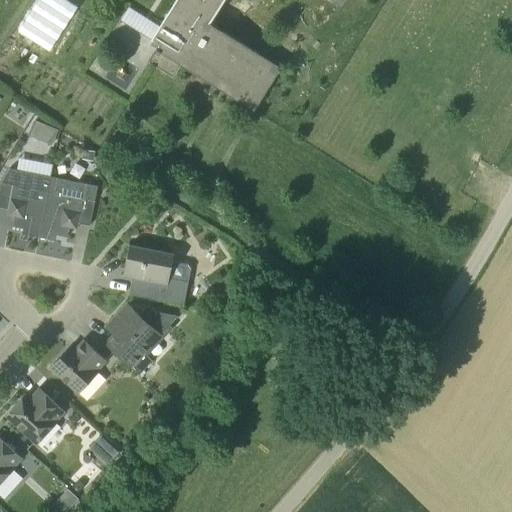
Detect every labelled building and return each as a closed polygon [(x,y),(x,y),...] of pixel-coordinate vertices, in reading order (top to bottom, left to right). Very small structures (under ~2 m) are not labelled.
[(36,0),(18,27),(50,48),(79,4),(72,0),(36,0)] [(181,66),(254,112),(281,68),(209,23),(223,0),(333,0),(341,5),(344,0),(176,0),(151,40),(160,45),(157,50),(157,49),(148,63),(173,79),(181,66)] [(36,121),(29,136),(40,140),(46,125),(36,121)] [(84,150),(83,159),(94,161),(95,152),(84,150)] [(39,238),(48,192),(51,177),(10,168),(1,182),(0,188),(0,208),(8,210),(7,215),(15,217),(13,226),(28,229),(27,235),(39,238)] [(51,177),(48,192),(39,238),(51,240),(52,234),(67,237),(69,228),(77,229),(78,224),(90,226),(98,186),(51,177)] [(152,223),(164,210),(155,202),(143,215),(152,223)] [(129,245),(123,274),(123,276),(133,278),(129,295),(184,306),(189,282),(169,278),(174,254),(129,245)] [(149,306),(140,316),(127,304),(106,327),(115,334),(105,344),(139,375),(153,361),(144,353),(178,316),(156,312),(149,306)] [(75,349),(72,346),(71,346),(66,351),(50,368),(78,393),(98,371),(107,361),(84,340),(75,349)] [(26,394),(24,396),(6,416),(36,444),(57,422),(56,422),(65,412),(39,388),(30,398),(26,394)] [(89,447),(104,462),(108,464),(119,452),(101,435),(93,443),(89,447)] [(0,483),(14,469),(13,468),(22,458),(0,437),(0,483)] [(68,489),(62,495),(72,505),(78,498),(68,489)]
